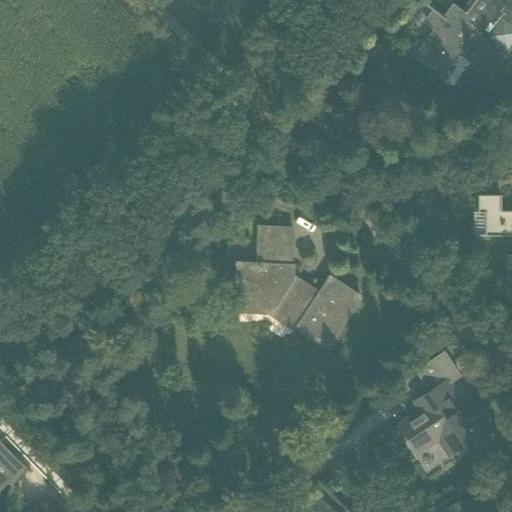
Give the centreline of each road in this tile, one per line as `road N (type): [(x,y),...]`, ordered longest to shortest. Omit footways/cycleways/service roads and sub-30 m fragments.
road 1 (unclassified): [(511,367),(148,0)]
road 2 (track): [(236,89),(0,321)]
road 3 (track): [(236,89),(327,0)]
